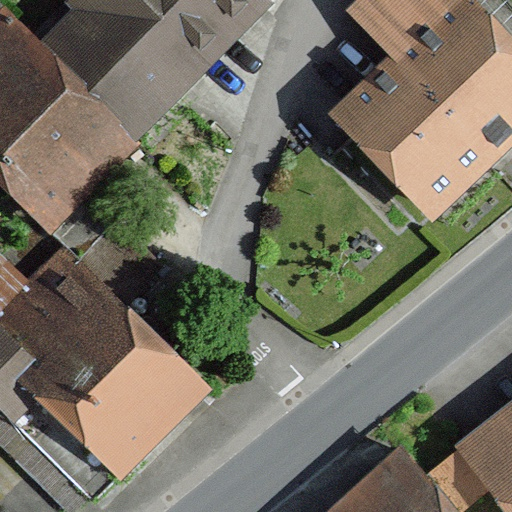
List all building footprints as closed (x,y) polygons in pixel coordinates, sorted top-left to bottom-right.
[(0,185),(48,233),(269,12),(257,0),(60,0),(75,15),(43,46),(2,5),(0,7),(0,185)] [(392,59),(330,119),(432,227),(511,150),(511,38),(472,0),(365,0),(347,17),(392,59)] [(209,392),(59,252),(0,314),(0,414),(12,426),(35,401),(124,484),(209,392)] [(511,511),(511,408),(456,453),(501,511),(511,511)] [(448,511),(392,454),(331,511),(448,511)]
